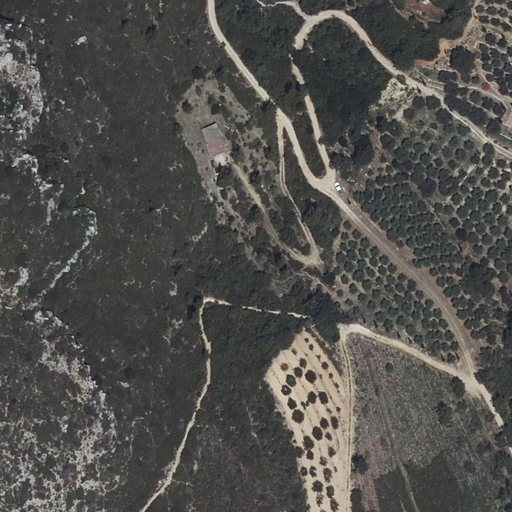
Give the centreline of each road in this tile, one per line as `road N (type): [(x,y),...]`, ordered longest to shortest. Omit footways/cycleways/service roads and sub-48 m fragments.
road 1 (track): [(207,0),(235,61),(323,187),(451,319),(511,456)]
road 2 (track): [(511,161),(337,16),(311,16),(290,52),(329,194)]
